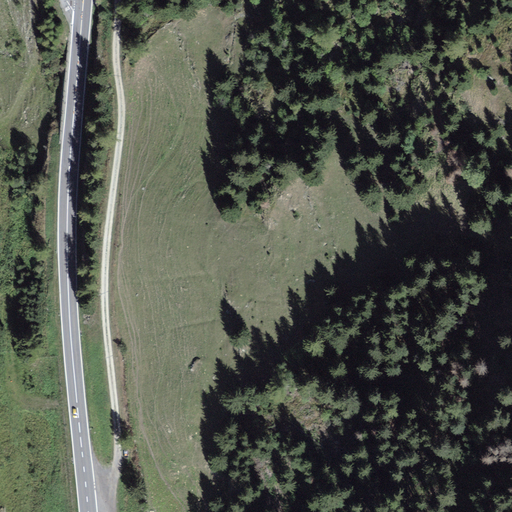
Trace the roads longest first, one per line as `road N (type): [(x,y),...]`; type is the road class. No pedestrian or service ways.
road 1 (primary): [(88,511),(68,264),(82,0)]
road 2 (track): [(114,479),(104,300),(121,122),(115,0)]
